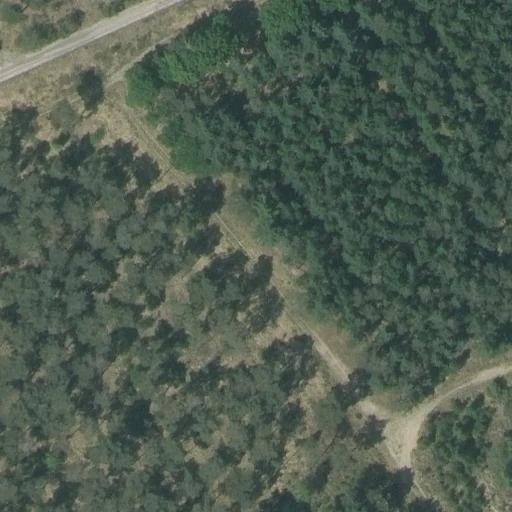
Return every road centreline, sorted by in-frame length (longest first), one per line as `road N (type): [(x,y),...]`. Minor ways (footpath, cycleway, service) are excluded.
road 1 (track): [(269,0),(170,43),(111,84),(387,441),(430,511)]
road 2 (track): [(511,366),(419,413),(387,441)]
road 3 (track): [(111,84),(0,132)]
